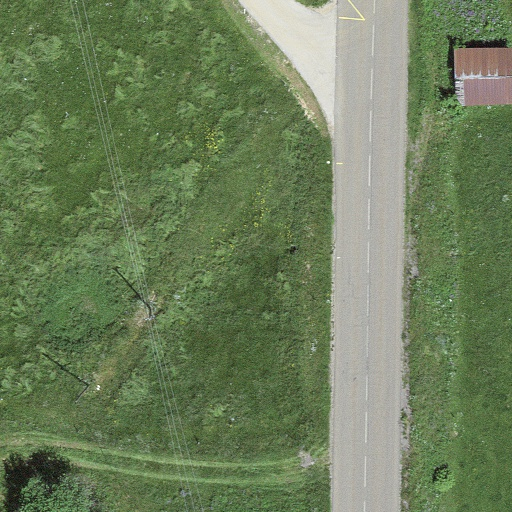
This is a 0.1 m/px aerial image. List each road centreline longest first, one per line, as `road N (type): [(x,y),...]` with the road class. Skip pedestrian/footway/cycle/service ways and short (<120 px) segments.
road 1 (secondary): [(369,511),(378,0)]
road 2 (track): [(371,118),(260,0)]
